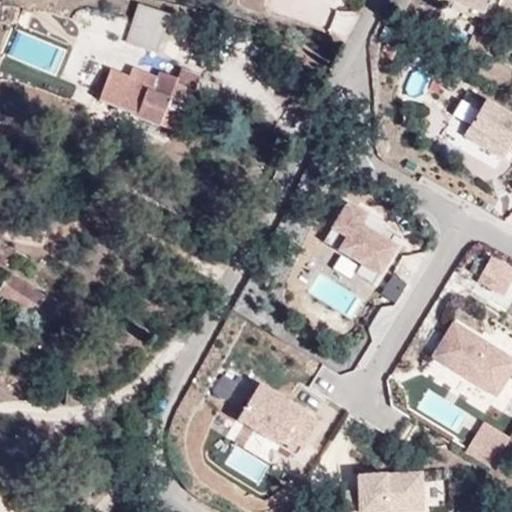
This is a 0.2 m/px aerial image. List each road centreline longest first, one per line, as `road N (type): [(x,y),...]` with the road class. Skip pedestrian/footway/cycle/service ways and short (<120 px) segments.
road 1 (unclassified): [(347,58),(163,408),(158,466),(167,491),(195,511)]
road 2 (unclassified): [(348,409),(461,216)]
road 3 (unclassified): [(347,58),(361,152),(377,171),(461,216)]
